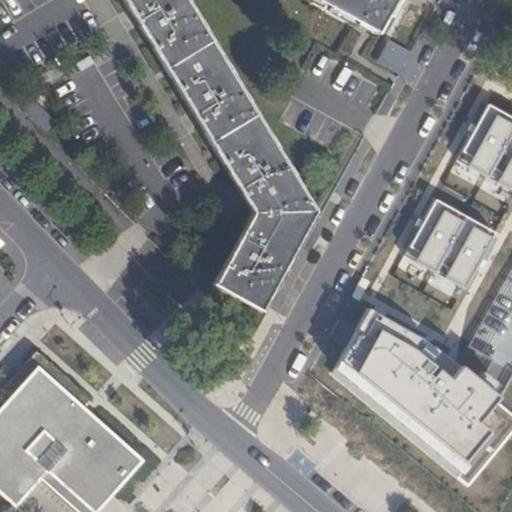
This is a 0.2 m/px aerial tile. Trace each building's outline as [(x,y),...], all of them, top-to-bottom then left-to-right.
[(122,0),(252,212),(212,286),(259,311),(315,211),(186,0),(122,0)] [(313,0),(375,34),(393,0),(313,0)] [(511,118),(488,105),(456,161),(511,191),(511,118)] [(436,200),(404,256),(463,289),(495,233),(436,200)] [(368,311),(335,376),(469,486),(511,433),(511,416),(420,340),(368,311)] [(35,353),(0,392),(0,496),(17,511),(97,511),(112,495),(142,461),(83,409),(90,401),(35,353)]
